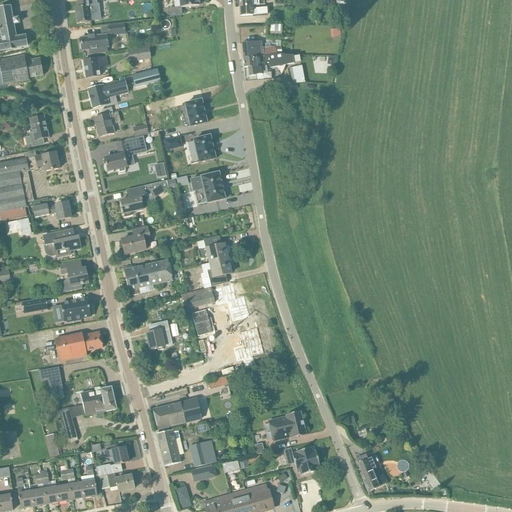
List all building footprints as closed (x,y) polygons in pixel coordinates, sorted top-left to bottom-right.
[(75,8),(77,23),(85,22),(85,23),(89,22),(89,21),(101,20),(98,3),(96,3),(95,0),(81,0),(78,0),(79,8),(75,8)] [(254,9),(254,6),(259,6),(258,0),(238,0),(240,16),(252,16),(265,15),(265,8),(254,9)] [(2,39),(15,37),(13,24),(19,23),(18,18),(12,19),(10,7),(0,8),(0,35),(1,35),(2,39)] [(88,37),(80,38),(81,44),(79,44),(80,50),(81,49),(81,51),(89,50),(90,55),(107,53),(106,48),(107,47),(107,42),(107,40),(106,40),(106,36),(109,36),(125,34),(123,25),(108,27),(108,31),(101,32),(102,36),(94,37),(94,36),(88,36),(88,37)] [(269,25),(269,35),(281,35),(281,25),(269,25)] [(330,30),(331,38),(341,36),(339,28),(330,30)] [(16,38),(15,37),(2,39),(1,35),(0,35),(0,51),(26,47),(24,36),(16,38)] [(281,55),(281,54),(281,48),(275,48),(275,47),(263,48),(263,47),(262,47),(261,41),(242,43),(243,60),(281,55)] [(149,48),(127,51),(129,62),(151,59),(149,48)] [(281,55),(243,60),(244,67),(248,67),(249,76),(262,74),(261,66),(264,66),(264,64),(269,63),(270,68),(279,66),(294,63),(293,56),(287,56),(281,54),(281,55)] [(40,58),(25,61),(24,55),(0,59),(0,86),(29,81),(28,78),(43,75),(40,58)] [(316,56),(315,71),(327,71),(328,57),(316,56)] [(83,61),(86,78),(99,76),(98,67),(107,65),(106,57),(83,61)] [(297,82),(304,81),(301,66),(294,67),(297,82)] [(157,69),(131,76),(135,88),(161,81),(158,69),(157,69)] [(112,97),(128,93),(124,80),(87,90),(93,109),(108,105),(107,103),(113,102),(112,97)] [(206,124),(206,123),(201,100),(200,100),(185,104),(190,127),(206,123),(206,124)] [(114,133),(112,125),(120,122),(117,112),(94,118),(99,137),(114,133)] [(43,144),(42,138),(48,137),(43,117),(30,120),(33,133),(30,134),(31,136),(25,138),(27,145),(32,143),(33,146),(43,144)] [(145,125),(133,128),(135,137),(148,134),(145,125)] [(214,159),(215,159),(209,136),(193,140),(199,163),(214,159)] [(119,155),(104,158),(107,171),(118,169),(119,172),(124,171),(124,168),(126,167),(124,157),(130,155),(127,141),(116,143),(119,155)] [(36,157),(35,151),(0,158),(0,220),(0,222),(26,217),(24,207),(26,207),(25,203),(33,201),(27,171),(38,169),(38,166),(43,165),(45,172),(59,169),(58,167),(61,166),(60,160),(57,161),(56,153),(36,157)] [(160,168),(156,169),(158,177),(166,175),(163,164),(159,164),(160,168)] [(224,199),(219,177),(218,174),(218,173),(217,173),(200,177),(201,178),(190,181),(193,192),(194,191),(197,205),(207,203),(207,204),(224,199),(224,200),(225,199),(224,199)] [(132,215),(131,212),(143,209),(141,203),(154,200),(154,198),(169,189),(167,181),(127,190),(129,199),(120,200),(123,214),(124,214),(125,217),(132,215)] [(58,220),(71,217),(68,202),(55,205),(55,206),(49,207),(51,214),(56,213),(58,220)] [(47,204),(32,207),(34,218),(49,215),(47,204)] [(28,219),(19,221),(22,235),(31,233),(28,219)] [(134,237),(121,239),(125,255),(145,250),(143,241),(150,240),(147,227),(132,230),(134,237)] [(74,237),(72,230),(52,234),(43,236),(45,245),(43,246),(45,253),(46,255),(48,257),(51,257),(56,256),(56,259),(71,255),(70,251),(81,248),(78,236),(74,237)] [(220,246),(218,237),(203,240),(205,249),(197,251),(199,259),(207,257),(208,263),(201,265),(202,267),(209,265),(228,260),(224,245),(220,246)] [(138,288),(172,280),(176,279),(171,259),(132,268),(131,266),(125,267),(126,270),(124,270),(128,290),(131,289),(132,294),(133,296),(139,294),(139,293),(138,288)] [(209,265),(202,267),(203,273),(201,275),(204,288),(227,282),(226,276),(231,274),(228,260),(209,265)] [(83,289),(82,284),(88,283),(85,268),(82,269),(80,262),(60,266),(62,273),(68,272),(70,278),(68,279),(66,280),(65,280),(63,283),(62,286),(62,287),(63,293),(83,289)] [(8,269),(0,270),(0,282),(10,281),(8,269)] [(236,296),(234,286),(213,291),(218,310),(231,307),(235,323),(255,318),(251,302),(236,306),(233,297),(236,296)] [(211,288),(182,295),(186,310),(215,303),(211,288)] [(25,313),(48,309),(46,299),(23,303),(25,313)] [(67,322),(81,319),(81,318),(91,316),(88,299),(62,304),(65,321),(67,321),(67,322)] [(196,312),(202,335),(218,331),(212,307),(196,312)] [(259,355),(253,328),(235,332),(239,346),(230,348),(233,362),(239,360),(241,368),(250,366),(248,358),(259,355)] [(170,335),(168,329),(160,331),(160,330),(146,334),(150,350),(158,348),(158,350),(164,349),(163,347),(164,347),(162,337),(170,335)] [(86,355),(86,351),(102,348),(99,333),(82,336),(81,333),(54,339),(59,361),(86,355)] [(38,370),(40,381),(48,380),(50,393),(62,390),(59,376),(47,378),(45,369),(38,370)] [(226,376),(209,380),(212,389),(229,385),(226,376)] [(83,406),(113,400),(111,387),(80,394),(83,406)] [(157,430),(201,419),(196,399),(193,400),(192,400),(152,410),(157,430)] [(115,409),(113,400),(83,406),(69,409),(69,408),(68,408),(58,411),(67,443),(78,440),(72,418),(85,415),(85,416),(96,413),(96,417),(104,416),(103,412),(115,409)] [(291,439),(306,435),(300,412),(285,416),(286,417),(269,421),(274,441),(291,437),(291,439)] [(198,433),(209,431),(208,424),(197,427),(198,433)] [(365,429),(358,431),(360,440),(367,438),(365,429)] [(164,466),(180,462),(172,430),(156,434),(164,466)] [(55,434),(46,436),(52,458),(61,455),(55,434)] [(194,468),(216,463),(211,442),(189,447),(194,468)] [(257,455),(264,453),(262,443),(254,445),(257,455)] [(115,465),(128,463),(124,446),(111,449),(111,450),(104,452),(105,459),(113,457),(115,465)] [(320,467),(316,451),(312,452),(311,448),(296,452),(296,453),(292,454),(296,470),(300,469),(302,475),(317,471),(316,468),(320,467)] [(368,463),(367,460),(365,455),(356,459),(362,474),(361,474),(368,491),(378,487),(378,486),(386,483),(380,466),(375,468),(372,461),(368,463)] [(248,468),(247,461),(238,463),(239,470),(248,468)] [(110,465),(96,468),(98,477),(106,475),(112,474),(110,465)] [(194,482),(215,477),(213,467),(192,472),(194,482)] [(0,478),(10,477),(9,468),(0,469),(0,478)] [(69,485),(72,500),(84,498),(82,483),(75,484),(73,469),(66,470),(68,480),(69,485)] [(56,487),(55,481),(49,482),(47,470),(41,471),(46,505),(59,502),(56,487)] [(38,490),(31,492),(34,507),(46,505),(41,471),(35,472),(38,490)] [(106,475),(98,477),(102,490),(117,487),(118,492),(134,489),(131,475),(115,479),(114,474),(107,476),(106,475)] [(82,483),(84,498),(97,496),(94,481),(82,483)] [(69,485),(56,487),(59,502),(72,500),(69,485)] [(248,491),(254,511),(260,511),(273,508),(268,490),(267,491),(265,485),(248,490),(248,491)] [(278,485),(276,492),(283,494),(285,488),(278,485)] [(187,486),(175,489),(180,509),(192,506),(187,486)] [(230,502),(233,511),(254,511),(248,491),(230,496),(232,501),(230,502)] [(21,509),(34,507),(31,492),(18,494),(21,509)] [(0,496),(0,511),(12,510),(10,495),(0,496)] [(233,511),(230,502),(232,501),(230,496),(214,500),(216,505),(204,509),(205,511),(233,511)]
